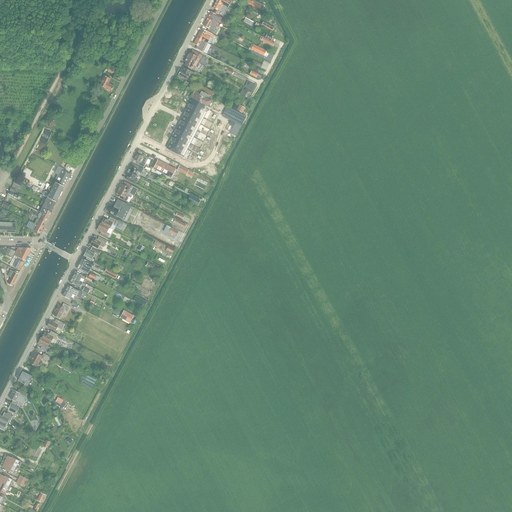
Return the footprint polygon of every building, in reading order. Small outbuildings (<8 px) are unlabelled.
[(242,0),(241,3),(244,5),(257,11),(258,12),(261,6),(260,5),(249,0),(242,0)] [(216,2),(213,8),(216,9),(214,12),(223,17),(224,14),(223,13),(226,7),(216,2)] [(210,12),(206,20),(213,23),(218,25),(222,18),(210,12)] [(211,27),(213,23),(206,20),(203,26),(208,28),(207,30),(213,33),(214,30),(214,29),(211,27)] [(263,21),(261,25),(272,31),(274,27),(263,21)] [(202,29),(197,38),(207,43),(212,34),(202,29)] [(261,40),(272,46),(274,43),(263,37),(261,40)] [(203,52),(207,43),(197,38),(194,44),(197,46),(196,48),(203,52)] [(263,56),(266,50),(253,44),(250,49),(263,56)] [(189,52),(187,57),(199,64),(201,60),(200,59),(202,55),(192,50),(191,53),(189,52)] [(187,57),(184,62),(186,63),(184,65),(194,70),(196,67),(197,67),(199,64),(187,57)] [(189,82),(194,72),(183,67),(182,70),(181,69),(177,75),(186,80),(189,82)] [(251,71),(250,74),(256,77),(255,78),(258,80),(260,80),(262,76),(257,74),(251,71)] [(111,91),(114,86),(108,83),(110,79),(104,76),(99,85),(105,88),(106,88),(111,91)] [(203,92),(212,95),(214,90),(205,87),(203,92)] [(189,105),(166,148),(180,155),(183,157),(208,109),(204,108),(206,105),(208,106),(212,97),(211,96),(210,96),(202,92),(199,90),(198,90),(195,88),(194,90),(190,97),(192,98),(190,102),(189,105)] [(236,110),(242,113),(244,108),(239,105),(236,110)] [(227,110),(223,117),(232,121),(241,126),(246,116),(228,107),(227,110)] [(232,121),(230,126),(235,128),(232,133),(237,135),(241,126),(232,121)] [(194,158),(197,152),(191,149),(188,155),(194,158)] [(139,155),(137,154),(134,160),(138,162),(137,164),(143,168),(148,158),(139,154),(139,155)] [(171,178),(176,169),(158,160),(153,169),(171,178)] [(128,171),(136,175),(138,172),(141,173),(143,169),(133,164),(132,166),(131,166),(128,171)] [(189,170),(180,165),(177,170),(186,174),(189,170)] [(45,196),(56,201),(63,187),(70,174),(62,170),(63,169),(58,166),(54,174),(57,175),(55,180),(56,181),(55,183),(55,182),(53,186),(52,186),(51,186),(50,187),(49,189),(50,190),(49,191),(50,192),(49,194),(44,192),(42,195),(45,197),(45,196)] [(135,178),(136,175),(128,171),(125,176),(127,176),(125,179),(135,184),(137,180),(135,178)] [(121,183),(119,188),(134,196),(138,189),(124,182),(123,184),(121,183)] [(134,196),(119,188),(116,193),(118,194),(116,197),(126,202),(128,198),(130,199),(132,198),(133,196),(134,196)] [(18,195),(9,191),(7,195),(16,199),(18,195)] [(42,207),(50,212),(56,201),(45,196),(45,197),(42,195),(41,195),(40,197),(43,199),(44,197),(46,198),(42,207)] [(190,195),(187,201),(194,205),(197,199),(190,195)] [(110,205),(107,211),(115,215),(116,215),(121,218),(125,210),(128,211),(131,206),(117,199),(113,207),(112,206),(111,205),(110,205)] [(48,217),(50,212),(42,207),(40,206),(39,208),(38,211),(40,212),(48,217)] [(37,218),(45,222),(48,217),(40,212),(38,217),(36,216),(34,215),(33,216),(37,218)] [(101,224),(109,228),(110,229),(112,224),(115,225),(116,226),(120,229),(123,223),(117,220),(110,217),(108,220),(107,220),(104,218),(102,220),(101,221),(102,222),(101,224)] [(40,233),(45,222),(37,218),(35,223),(34,222),(33,223),(29,221),(26,226),(31,229),(40,233)] [(183,228),(185,224),(175,219),(174,223),(183,228)] [(0,231),(15,232),(16,222),(14,222),(0,222),(0,221),(0,220),(0,231)] [(107,232),(109,228),(101,224),(100,223),(97,229),(98,230),(99,229),(100,230),(101,232),(99,235),(107,239),(109,233),(107,232)] [(166,225),(163,231),(168,234),(169,232),(176,236),(178,231),(171,227),(166,225)] [(92,245),(93,245),(90,250),(99,254),(100,252),(97,250),(97,248),(98,248),(100,245),(104,247),(107,241),(99,237),(97,239),(95,240),(93,239),(90,244),(91,245),(92,245)] [(155,240),(153,245),(164,251),(167,246),(155,240)] [(11,256),(14,250),(8,247),(5,253),(11,256)] [(18,247),(13,257),(17,259),(13,266),(16,267),(15,268),(20,271),(24,263),(25,261),(31,249),(29,248),(18,247)] [(92,258),(94,254),(86,250),(84,255),(87,257),(86,259),(93,262),(95,259),(92,258)] [(159,259),(168,263),(170,258),(161,254),(159,259)] [(91,270),(94,265),(82,258),(79,263),(91,270)] [(87,274),(88,272),(90,269),(86,267),(79,263),(77,269),(84,272),(87,274)] [(12,286),(15,280),(18,274),(14,272),(11,270),(9,273),(8,276),(11,277),(8,283),(12,286)] [(82,282),(83,279),(84,277),(82,275),(75,272),(72,277),(79,281),(82,282)] [(79,281),(72,277),(69,282),(77,286),(80,287),(83,282),(82,282),(79,281)] [(65,290),(72,294),(75,295),(79,297),(82,292),(77,290),(75,289),(68,285),(65,290)] [(75,295),(72,294),(65,290),(62,295),(72,300),(73,298),(75,295)] [(67,313),(70,307),(63,303),(62,306),(58,305),(55,310),(53,315),(59,318),(63,311),(67,313)] [(133,315),(124,311),(121,318),(130,323),(133,315)] [(61,329),(64,323),(56,319),(55,322),(53,322),(50,321),(47,326),(55,331),(57,327),(61,329)] [(42,338),(41,338),(50,342),(50,343),(53,338),(55,340),(58,335),(51,331),(49,334),(48,334),(44,332),(42,338)] [(50,342),(41,338),(42,338),(41,337),(38,343),(41,344),(42,346),(40,349),(47,353),(50,348),(47,346),(50,342)] [(47,362),(50,357),(43,353),(42,356),(37,353),(36,354),(33,352),(30,358),(31,358),(29,362),(32,364),(33,365),(35,366),(36,363),(38,364),(41,358),(47,362)] [(23,371),(18,380),(27,385),(32,376),(23,371)] [(13,390),(9,398),(11,398),(11,399),(13,399),(11,403),(16,406),(18,402),(21,404),(25,397),(28,393),(26,392),(23,391),(18,388),(17,391),(17,392),(13,390)] [(19,408),(10,403),(7,409),(16,413),(19,408)] [(1,414),(0,415),(0,420),(8,425),(8,424),(7,423),(8,421),(9,421),(10,422),(12,416),(5,412),(3,415),(1,414)] [(3,460),(17,467),(20,461),(12,457),(12,458),(6,454),(3,460)] [(14,474),(17,467),(3,460),(0,465),(6,469),(14,474)] [(0,474),(0,481),(8,485),(11,479),(5,476),(4,476),(0,474)] [(18,479),(26,483),(28,479),(20,475),(18,479)] [(24,487),(26,483),(18,479),(16,483),(24,487)] [(0,481),(0,489),(5,492),(6,492),(7,493),(10,487),(8,485),(0,481)] [(37,500),(41,502),(45,494),(41,492),(37,500)]
